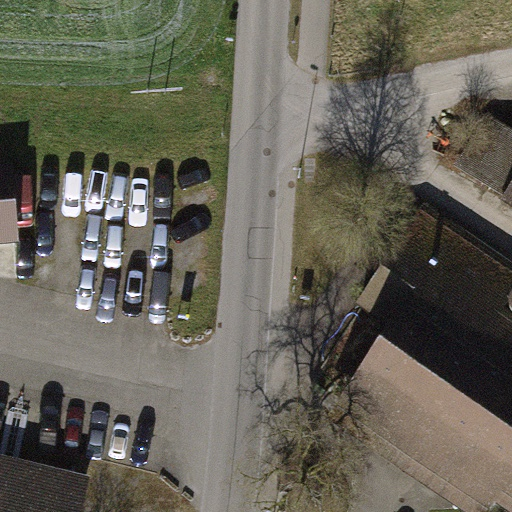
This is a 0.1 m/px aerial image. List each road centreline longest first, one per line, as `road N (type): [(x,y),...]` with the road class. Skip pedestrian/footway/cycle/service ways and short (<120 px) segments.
road 1 (tertiary): [(223,511),(261,0)]
road 2 (track): [(254,101),(362,105),(511,64)]
